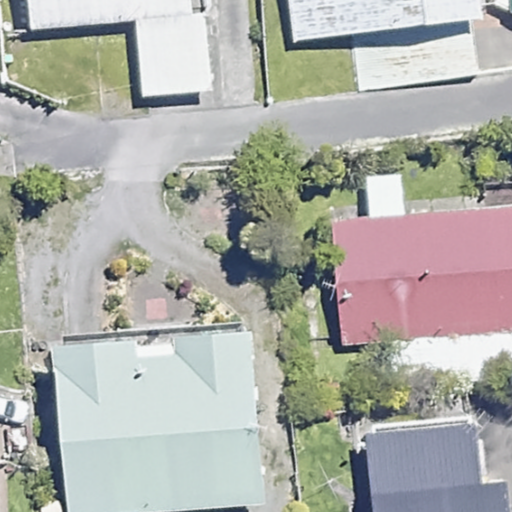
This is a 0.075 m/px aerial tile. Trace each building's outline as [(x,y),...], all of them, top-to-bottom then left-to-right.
[(188,0),(25,0),(28,28),(134,17),(143,96),(212,89),(203,10),(190,12),(188,0)] [(478,13),(476,0),(290,0),(295,38),(478,13)] [(480,77),(475,35),(362,48),(367,90),(480,77)] [(401,172),(365,176),(369,217),(325,222),(338,345),(401,338),(406,386),(511,375),(511,202),(405,214),(401,172)] [(260,501),(244,325),(51,342),(65,511),(136,511),(137,511),(260,501)] [(507,511),(504,478),(479,480),(473,416),(364,426),(372,511),(507,511)]
